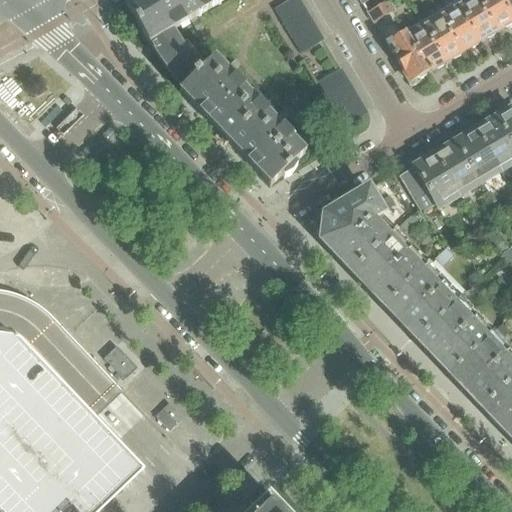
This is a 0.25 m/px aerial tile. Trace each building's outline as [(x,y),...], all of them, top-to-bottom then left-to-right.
[(196,18),(208,11),(201,0),(130,0),(123,5),(148,47),(150,47),(173,32),(189,22),(195,32),(199,30),(202,28),(196,18)] [(201,0),(208,11),(226,0),(201,0)] [(280,22),(303,9),(297,0),(292,0),(274,11),(280,22)] [(396,12),(388,0),(387,0),(384,2),(385,3),(366,13),(373,25),(381,20),(392,13),(392,14),(396,12)] [(497,32),(488,18),(485,17),(482,12),(483,8),(477,0),(469,0),(458,7),(465,19),(464,22),(467,27),(470,28),(479,43),(486,39),(488,40),(494,36),(495,34),(497,32)] [(511,19),(505,7),(502,7),(499,2),(499,0),(477,0),(483,8),(482,12),(485,17),(488,18),(497,32),(503,29),(506,29),(511,26),(511,23),(511,19)] [(511,0),(499,0),(499,2),(502,7),(505,7),(511,19),(511,0)] [(479,43),(470,28),(467,27),(464,22),(465,19),(458,7),(440,18),(448,30),(447,33),(450,38),(453,38),(462,54),(468,49),(471,50),(477,47),(477,44),(479,43)] [(287,33),(309,20),(303,9),(280,22),(287,33)] [(384,25),(395,18),(392,14),(392,13),(381,20),(384,25)] [(462,54),(453,38),(450,38),(447,33),(448,30),(440,18),(423,28),(431,40),(430,44),(432,49),(436,49),(444,64),(451,60),(454,60),(460,57),(460,54),(462,54)] [(293,44),(316,31),(309,20),(287,33),(293,44)] [(444,64),(436,49),(432,49),(430,44),(431,40),(423,28),(406,38),(413,51),(412,54),(415,59),(418,60),(427,75),(434,70),(437,71),(442,68),(443,65),(444,64)] [(300,55),(323,42),(316,31),(293,44),(300,55)] [(193,62),(182,48),(173,32),(150,47),(158,60),(169,75),(182,90),(201,72),(193,62)] [(427,75),(418,60),(415,59),(412,54),(413,51),(406,38),(405,39),(403,35),(385,46),(409,85),(417,81),(419,81),(425,78),(426,75),(427,75)] [(263,110),(239,85),(230,76),(239,68),(234,63),(225,71),(214,59),(201,72),(182,90),(178,94),(179,95),(179,94),(227,144),(263,110)] [(324,96),(347,82),(340,71),(318,85),(324,96)] [(331,106),(353,93),(347,82),(324,96),(331,106)] [(337,117),(360,104),(353,93),(331,106),(337,117)] [(344,129),(367,115),(360,104),(337,117),(344,129)] [(305,155),(287,135),(278,126),(286,118),(281,113),(273,121),(263,110),(227,144),(268,187),(268,188),(269,189),(280,178),(283,181),(291,176),(297,168),(294,165),(305,155)] [(511,110),(495,119),(511,147),(511,110)] [(511,147),(495,119),(488,124),(486,120),(473,128),(500,174),(511,166),(511,147)] [(500,174),(473,128),(459,137),(461,140),(454,144),(480,186),(500,174)] [(480,186),(454,144),(447,148),(445,145),(431,153),(459,199),(480,186)] [(459,199),(431,153),(418,161),(420,165),(412,169),(413,170),(435,209),(437,212),(459,199)] [(435,209),(413,170),(400,178),(399,179),(400,181),(418,211),(422,217),(435,209)] [(348,275),(391,233),(377,218),(381,215),(367,192),(324,218),(324,220),(318,221),(314,226),(313,232),(316,237),(321,240),(321,242),(340,262),(340,266),(348,275)] [(496,203),(490,193),(486,196),(492,206),(496,203)] [(492,206),(486,196),(482,198),(488,208),(492,206)] [(411,217),(399,228),(406,235),(417,224),(411,217)] [(381,309),(424,267),(391,233),(348,275),(357,283),(360,283),(373,296),(373,300),(381,309)] [(506,251),(498,236),(493,239),(490,234),(483,239),(487,246),(490,244),(497,256),(506,251)] [(445,250),(433,261),(441,269),(452,258),(450,255),(445,250)] [(414,343),(457,301),(424,267),(381,309),(390,317),(393,318),(405,330),(405,334),(414,343)] [(471,303),(480,294),(473,288),(464,296),(471,303)] [(18,299),(14,334),(18,340),(21,343),(24,339),(44,315),(41,312),(31,305),(21,300),(18,299)] [(446,377),(490,335),(457,301),(414,343),(422,352),(426,352),(438,364),(438,368),(446,377)] [(479,411),(511,378),(511,357),(490,335),(446,377),(455,386),(458,386),(471,399),(470,402),(479,411)] [(0,511),(99,511),(143,471),(94,420),(93,419),(92,418),(21,343),(18,340),(2,338),(0,337),(0,511)] [(116,349),(103,361),(116,375),(113,378),(116,382),(120,379),(123,383),(137,371),(116,349)] [(511,445),(511,444),(511,378),(479,411),(488,420),(491,420),(503,433),(503,436),(511,445)] [(167,408),(164,412),(163,411),(155,419),(169,433),(177,426),(176,425),(180,421),(167,408)] [(280,511),(271,502),(269,504),(268,502),(257,511),(280,511)]
